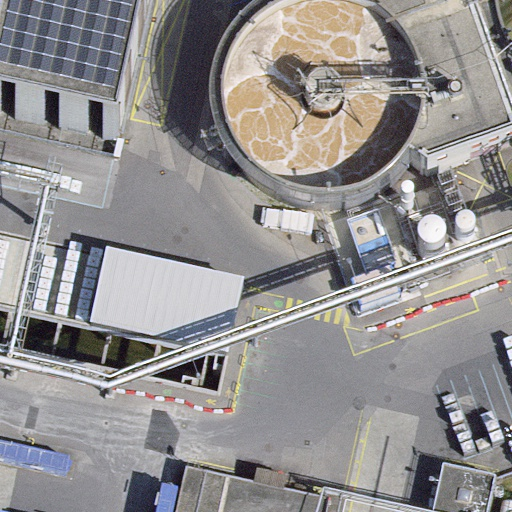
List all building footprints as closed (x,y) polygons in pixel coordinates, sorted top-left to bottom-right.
[(0,0),(0,110),(128,141),(160,0),(0,0)] [(428,138),(419,154),(446,174),(511,148),(511,0),(364,0),(365,0),(376,4),(408,27),(429,60),(436,99),(428,138)] [(445,238),(435,235),(426,239),(422,248),(424,258),(432,263),(442,263),(449,256),(450,246),(445,238)] [(244,349),(260,279),(123,247),(106,317),(244,349)] [(0,461),(67,478),(71,458),(0,441),(0,461)] [(495,511),(502,477),(450,466),(442,502),(488,511),(495,511)] [(222,474),(192,467),(181,511),(329,511),(332,499),(222,474)] [(165,489),(160,511),(177,511),(181,492),(165,489)]
